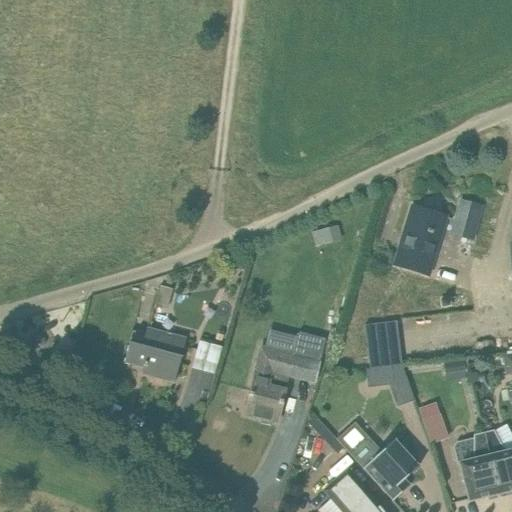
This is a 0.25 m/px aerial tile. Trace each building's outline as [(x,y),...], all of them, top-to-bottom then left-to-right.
[(461,200),(453,228),(475,234),(482,206),(461,200)] [(396,264),(428,274),(445,217),(413,207),(396,264)] [(310,242),(337,239),(335,225),(308,228),(310,242)] [(159,307),(167,290),(157,285),(149,301),(159,307)] [(85,336),(114,343),(121,313),(92,306),(85,336)] [(130,342),(125,363),(144,368),(142,374),(175,383),(185,345),(170,341),(172,334),(147,327),(145,335),(133,332),(130,342)] [(262,348),(245,415),(278,423),(289,375),(315,382),(325,339),(299,332),(293,356),(262,348)] [(37,341),(37,343),(37,344),(37,345),(38,346),(38,347),(44,346),(45,344),(45,341),(43,338),(38,337),(37,338),(37,340),(37,341)] [(195,339),(188,366),(210,372),(217,344),(195,339)] [(511,350),(503,352),(506,374),(511,372),(511,350)] [(388,366),(370,369),(372,383),(391,381),(388,366)] [(439,415),(424,421),(432,442),(447,436),(439,415)] [(308,422),(336,453),(344,447),(336,439),(315,416),(308,422)] [(494,430),(484,433),(499,493),(511,489),(511,450),(505,452),(494,430)] [(456,442),(453,447),(457,464),(460,463),(469,500),(499,493),(484,433),(474,435),(474,438),(456,442)] [(368,437),(350,454),(393,501),(411,485),(405,479),(419,466),(395,439),(382,451),(368,437)] [(330,500),(318,511),(387,511),(349,468),(322,491),(330,500)]
